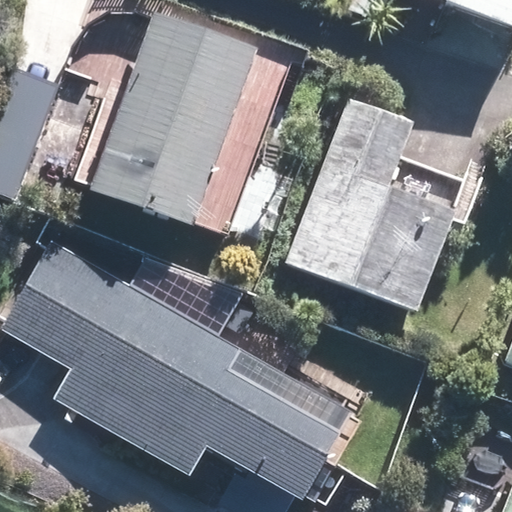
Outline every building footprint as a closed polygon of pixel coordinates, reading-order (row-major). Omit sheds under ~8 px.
[(511,0),(448,0),(511,20),(511,0)] [(275,44),(164,3),(154,30),(120,17),(98,78),(134,92),(101,183),(209,223),(275,44)] [(425,121),(357,96),(296,261),(426,309),(467,201),(404,177),(425,121)] [(373,412),(54,236),(3,329),(76,369),(62,395),(207,475),(224,445),(324,500),(373,412)] [(511,511),(511,444),(469,430),(453,475),(511,495),(511,511)]
